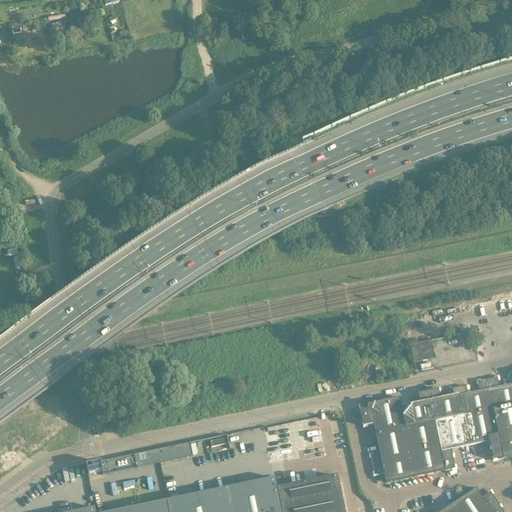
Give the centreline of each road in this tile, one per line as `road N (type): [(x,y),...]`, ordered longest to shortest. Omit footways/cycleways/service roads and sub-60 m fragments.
road 1 (tertiary): [(86,450),(56,263),(55,195),(263,71),(494,0)]
road 2 (motorway): [(0,407),(222,246),(364,173),(511,118)]
road 3 (motorway): [(511,84),(367,137),(207,219),(0,366)]
road 4 (unclassified): [(86,450),(346,395)]
road 5 (unclassified): [(346,395),(511,361)]
road 6 (unclassified): [(511,494),(492,475),(391,496)]
road 7 (unclassified): [(391,496),(370,491),(364,480),(346,395)]
